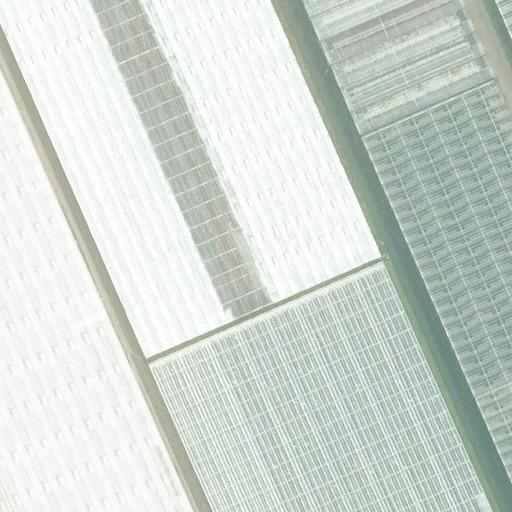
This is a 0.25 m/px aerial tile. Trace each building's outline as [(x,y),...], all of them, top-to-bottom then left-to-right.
[(265,0),(0,0),(0,32),(144,363),(379,260),(265,0)] [(511,126),(492,81),(494,80),(459,0),(299,0),(377,182),(488,433),(511,486),(511,126)] [(511,0),(494,0),(511,41),(511,0)] [(0,80),(0,511),(186,511),(152,433),(126,372),(25,139),(20,128),(0,80)] [(490,511),(381,265),(146,369),(176,432),(210,511),(490,511)]
